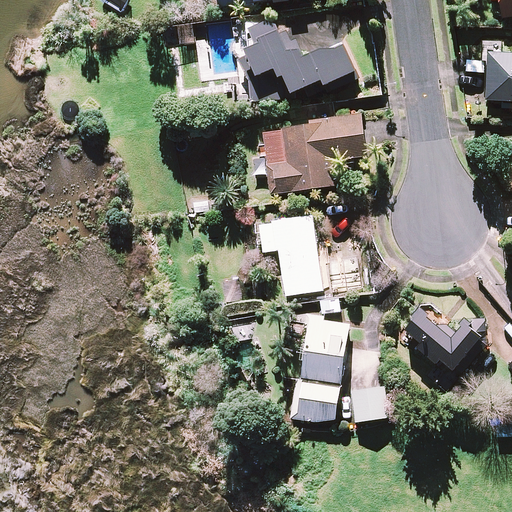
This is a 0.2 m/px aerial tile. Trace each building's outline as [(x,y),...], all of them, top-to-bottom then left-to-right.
[(217,0),(219,9),(282,0),(217,0)] [(511,0),(500,0),(504,18),(511,16),(511,0)] [(286,49),(275,21),(249,31),(255,48),(245,52),(249,103),(305,99),(304,88),(322,81),(324,85),(356,73),(344,44),(302,60),(301,47),(286,49)] [(511,51),(489,51),(487,99),(511,99),(511,51)] [(367,156),(360,116),(262,133),(273,196),(336,185),(332,162),(367,156)] [(322,291),(312,218),(260,225),(264,253),(280,251),(286,296),(322,291)] [(361,290),(357,258),(328,262),(331,293),(361,290)] [(481,338),(488,330),(486,329),(486,318),(474,318),(474,322),(466,316),(461,323),(463,325),(458,332),(447,323),(438,324),(428,316),(431,313),(421,305),(413,315),(416,318),(407,329),(407,330),(422,342),(418,347),(437,363),(441,358),(455,369),(456,367),(463,373),(487,344),(481,338)] [(348,325),(309,320),(300,380),(297,380),(292,417),(335,423),(348,325)] [(255,338),(252,321),(230,326),(233,342),(255,338)] [(388,418),(385,388),(352,391),(356,422),(388,418)]
